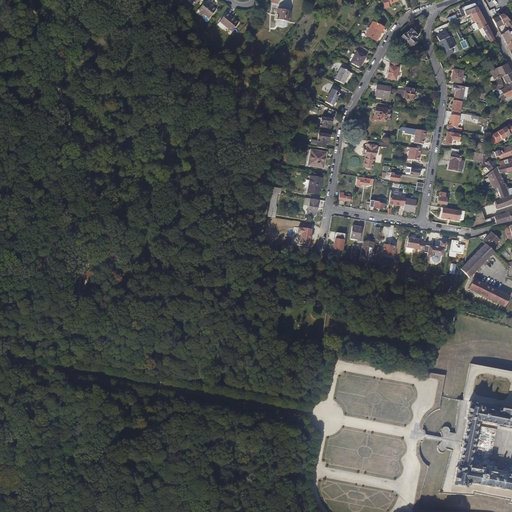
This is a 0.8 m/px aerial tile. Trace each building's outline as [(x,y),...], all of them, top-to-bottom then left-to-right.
[(398,9),(406,7),(404,0),(398,0),(387,3),(390,12),(395,11),(394,10),(398,9)] [(503,14),(504,13),(499,3),(497,0),(496,0),(485,6),(488,11),(494,7),(498,15),(502,13),(503,14)] [(501,0),(499,3),(504,13),(506,10),(511,3),(511,0),(502,0),(501,0)] [(209,5),(205,1),(198,10),(209,18),(215,10),(209,5)] [(465,16),(463,12),(476,8),(474,4),(462,8),(463,11),(459,12),(461,18),(465,16)] [(283,10),(272,6),(269,17),(272,18),(272,19),(273,20),(275,21),(276,21),(277,19),(280,20),(283,10)] [(488,11),(492,18),(498,15),(494,7),(488,11)] [(471,14),(471,16),(478,12),(476,8),(463,12),(465,16),(471,14)] [(478,12),(471,16),(472,18),(469,19),(470,21),(473,20),(475,23),(477,22),(478,24),(483,21),(478,12)] [(238,23),(230,17),(226,13),(219,22),(232,32),(238,23)] [(508,30),(511,26),(511,23),(502,15),(499,16),(498,17),(502,25),(504,24),(508,30)] [(502,25),(498,17),(492,20),(496,28),(502,25)] [(486,26),(483,21),(478,24),(477,22),(475,23),(472,25),(475,32),(481,29),(486,26)] [(375,23),(372,22),(365,35),(375,41),(383,27),(375,23)] [(493,41),(486,26),(481,29),(485,36),(484,37),(485,41),(488,40),(489,43),(493,41)] [(511,26),(508,30),(509,31),(507,32),(506,31),(501,36),(506,46),(511,40),(511,39),(511,26)] [(414,39),(416,37),(410,30),(405,35),(404,34),(400,38),(405,43),(404,43),(409,48),(411,45),(412,46),(412,45),(414,43),(414,42),(416,40),(414,39)] [(450,37),(449,37),(446,32),(436,37),(441,47),(440,47),(445,57),(451,53),(449,49),(454,47),(450,37)] [(366,56),(357,51),(351,62),(360,67),(366,56)] [(389,63),(393,57),(386,53),(383,60),(389,63)] [(395,81),(398,64),(390,63),(389,67),(388,67),(386,79),(395,81)] [(502,77),(511,73),(510,72),(506,65),(493,70),(497,79),(500,78),(502,77)] [(343,84),(349,72),(340,67),(334,80),(343,84)] [(461,84),(463,72),(453,70),(451,82),(461,84)] [(505,85),(508,84),(511,81),(511,76),(511,73),(502,77),(505,84),(505,85)] [(511,89),(511,81),(508,84),(509,87),(501,90),(500,90),(500,91),(502,95),(511,89)] [(464,87),(453,85),(452,90),(454,91),(456,91),(455,95),(462,97),(464,87)] [(389,88),(376,86),(374,97),(388,100),(389,88)] [(413,89),(408,88),(396,86),(395,91),(399,91),(398,98),(411,100),(413,89)] [(339,93),(331,89),(325,102),(332,106),(339,93)] [(511,96),(511,100),(511,89),(502,95),(500,96),(501,100),(511,96)] [(459,113),(461,102),(453,101),(451,112),(452,112),(458,113),(459,113)] [(390,106),(377,103),(376,108),(375,108),(374,115),(377,116),(376,120),(387,122),(388,121),(389,121),(389,118),(388,117),(390,106)] [(453,115),(452,115),(451,114),(451,116),(450,116),(448,126),(447,126),(446,129),(454,131),(454,127),(456,128),(458,117),(457,117),(453,116),(453,115)] [(331,120),(317,118),(316,125),(319,125),(319,127),(328,128),(328,124),(330,125),(331,120)] [(505,128),(501,130),(505,138),(509,135),(505,128)] [(501,130),(496,133),(501,140),(505,138),(501,130)] [(459,135),(446,133),(444,144),(450,145),(451,140),(458,141),(459,135)] [(495,143),(501,140),(496,133),(494,134),(488,137),(493,145),(495,143)] [(328,136),(318,134),(317,143),(325,144),(326,140),(327,140),(328,136)] [(372,169),(376,142),(367,141),(363,167),(365,167),(366,169),(368,169),(370,168),(372,169)] [(418,156),(419,149),(409,148),(407,160),(404,159),(403,164),(411,166),(412,160),(418,161),(419,156),(418,156)] [(449,164),(457,166),(457,161),(459,161),(459,157),(457,156),(458,150),(451,149),(449,160),(449,164)] [(323,168),(325,153),(308,150),(305,165),(323,168)] [(493,151),(489,153),(484,156),(486,159),(487,159),(495,158),(493,152),(493,151)] [(487,171),(487,167),(493,168),(492,166),(488,161),(484,163),(486,166),(484,168),(487,171)] [(511,163),(509,164),(504,166),(499,166),(498,167),(496,167),(494,169),(486,176),(493,191),(498,188),(503,184),(503,183),(502,182),(498,174),(511,169),(511,163)] [(410,168),(408,168),(407,175),(418,177),(419,171),(416,171),(416,169),(410,168)] [(319,195),(322,178),(310,176),(307,193),(319,195)] [(360,181),(360,184),(360,185),(368,186),(369,182),(366,181),(366,179),(361,178),(360,181)] [(506,190),(505,188),(499,191),(502,198),(508,197),(506,190)] [(344,193),(340,193),(339,200),(349,202),(350,198),(343,197),(344,193)] [(444,198),(445,194),(439,193),(438,199),(437,199),(437,204),(445,205),(446,200),(445,200),(446,198),(444,198)] [(399,206),(404,207),(405,200),(405,197),(390,195),(388,204),(399,206)] [(511,195),(508,197),(502,198),(496,201),(495,201),(494,202),(496,209),(511,203),(511,211),(494,217),(496,225),(511,220),(511,219),(511,195)] [(309,199),(307,213),(315,214),(317,200),(309,199)] [(376,201),(370,200),(370,205),(369,207),(383,210),(384,205),(376,203),(376,201)] [(415,202),(405,200),(404,207),(403,211),(414,212),(415,202)] [(276,208),(275,206),(269,205),(267,217),(275,218),(276,208)] [(458,222),(460,211),(442,208),(440,218),(458,222)] [(361,228),(352,227),(350,238),(359,240),(361,228)] [(484,244),(490,249),(499,240),(490,232),(481,242),(483,244),(484,245),(484,244)] [(344,235),(337,233),(334,250),(341,251),(344,235)] [(422,253),(424,246),(424,243),(418,242),(418,240),(414,239),(411,239),(407,238),(405,250),(417,252),(422,253)] [(372,243),(363,242),(362,246),(361,246),(359,259),(366,260),(368,248),(371,248),(372,243)] [(440,249),(424,246),(422,253),(427,254),(426,257),(431,258),(433,260),(436,261),(438,259),(439,256),(439,254),(442,255),(443,248),(444,248),(445,243),(440,242),(439,247),(440,248),(440,249)] [(464,266),(460,270),(469,279),(486,260),(487,262),(488,261),(487,260),(490,257),(491,258),(491,257),(490,256),(494,253),(490,249),(484,244),(484,245),(483,244),(484,245),(481,247),(480,247),(480,248),(478,251),(477,250),(476,251),(477,252),(471,258),(470,257),(469,258),(470,259),(468,262),(467,261),(466,261),(467,262),(464,265),(463,264),(463,265),(464,266)] [(393,247),(384,245),(382,254),(385,255),(385,256),(387,257),(387,255),(392,256),(393,247)] [(485,285),(473,279),(468,289),(505,307),(506,305),(509,297),(485,285)] [(511,411),(511,412),(507,411),(507,410),(505,410),(505,411),(503,410),(503,409),(501,409),(501,410),(500,411),(501,411),(501,412),(500,412),(500,413),(497,412),(496,412),(492,411),(491,411),(488,410),(487,410),(484,410),(484,409),(484,408),(483,407),(482,406),(481,406),(481,404),(479,404),(470,403),(470,402),(468,402),(468,404),(467,410),(466,411),(467,411),(466,418),(465,418),(465,419),(467,420),(466,425),(465,425),(465,426),(464,432),(464,434),(463,440),(462,441),(463,441),(462,446),(461,447),(460,453),(460,455),(459,461),(458,462),(459,462),(458,468),(456,468),(455,469),(456,469),(454,476),(454,477),(453,483),(452,485),(454,485),(458,486),(460,486),(464,487),(465,487),(465,486),(467,486),(468,486),(468,485),(469,485),(469,483),(494,488),(511,491),(511,411)]
